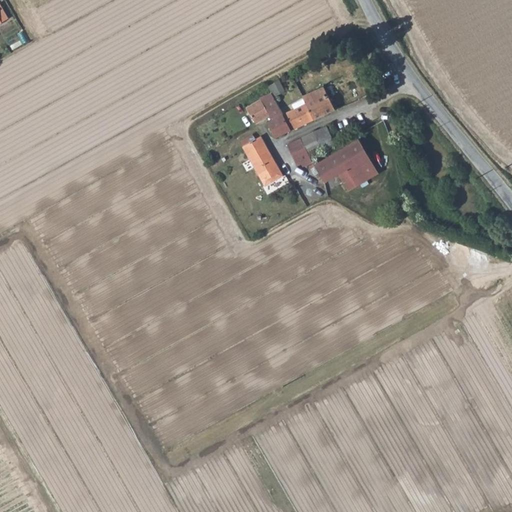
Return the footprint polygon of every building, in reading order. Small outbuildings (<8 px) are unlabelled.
[(284,80),(272,84),(275,95),(287,92),(284,80)] [(306,100),(314,120),(335,110),(324,86),(304,95),(306,100)] [(283,113),(271,93),(261,98),(261,100),(247,107),(256,124),(271,116),(273,120),(268,122),(275,138),(292,131),(283,113)] [(283,113),(292,131),(314,120),(306,100),(295,104),(296,109),(283,113)] [(334,143),(326,126),(314,132),(322,148),(334,143)] [(302,137),(312,159),(316,157),(315,152),(322,148),(314,132),(302,137)] [(251,142),(243,146),(262,182),(269,178),(272,183),(273,182),(284,177),(262,136),(256,139),(253,134),(248,137),(251,142)] [(312,159),(302,137),(296,140),(287,144),(298,165),(302,163),(304,167),(314,162),(312,159)] [(358,139),(315,165),(325,182),(347,169),(347,170),(339,175),(349,191),(378,173),(358,139)]
